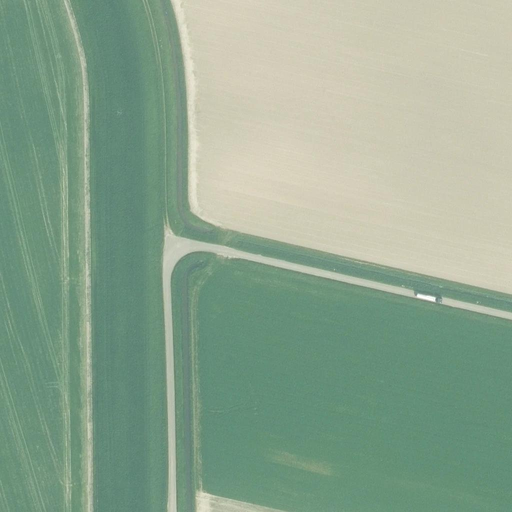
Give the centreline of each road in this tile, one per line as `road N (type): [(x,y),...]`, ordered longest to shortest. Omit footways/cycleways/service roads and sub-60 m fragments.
road 1 (unclassified): [(511,316),(207,246),(178,250)]
road 2 (unclassified): [(169,507),(165,272),(178,250)]
road 3 (track): [(178,250),(168,236),(159,43),(149,0)]
